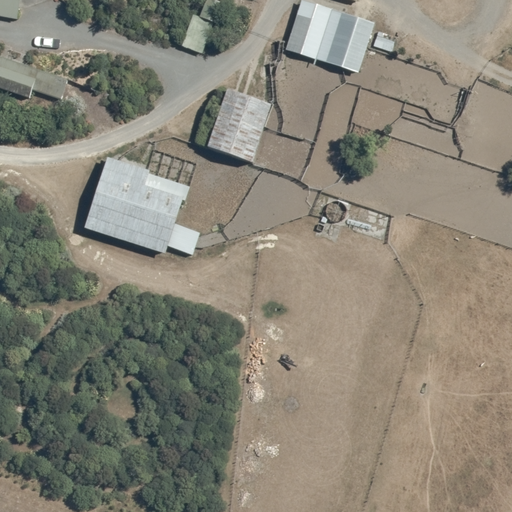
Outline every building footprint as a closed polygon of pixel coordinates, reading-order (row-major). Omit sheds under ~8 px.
[(0,0),(0,21),(19,25),(23,0),(0,0)] [(372,21),(304,0),(298,0),(284,48),(357,71),(372,21)] [(0,84),(32,95),(34,89),(59,98),(66,78),(0,57),(0,84)] [(270,102),(225,87),(206,146),(250,161),(270,102)] [(181,182),(148,172),(149,169),(106,155),(105,158),(84,227),(164,252),(166,246),(192,254),(199,232),(173,224),(180,200),(185,201),(190,185),(181,182)]
